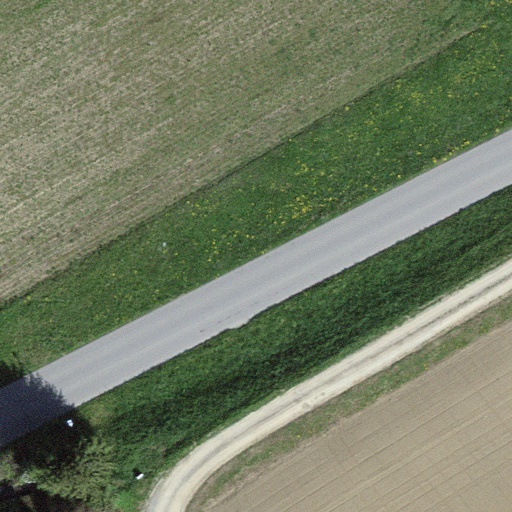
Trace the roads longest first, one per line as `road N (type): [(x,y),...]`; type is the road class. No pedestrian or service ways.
road 1 (tertiary): [(511,159),(0,416)]
road 2 (track): [(165,511),(175,489),(211,452),(511,273)]
